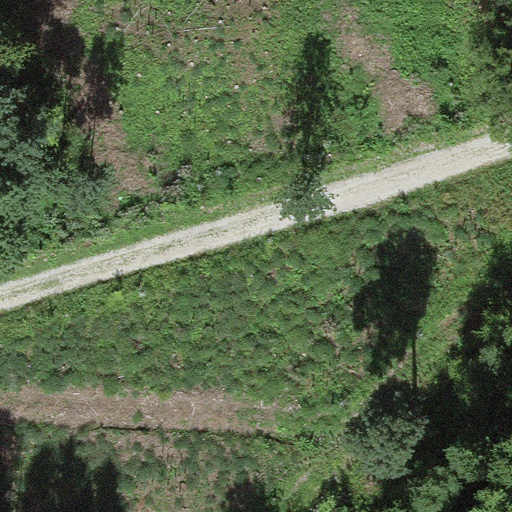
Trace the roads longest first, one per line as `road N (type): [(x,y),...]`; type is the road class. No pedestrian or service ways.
road 1 (track): [(0,427),(141,422),(358,439),(511,298)]
road 2 (track): [(511,159),(127,255),(0,304)]
road 3 (track): [(287,511),(358,439),(511,471)]
